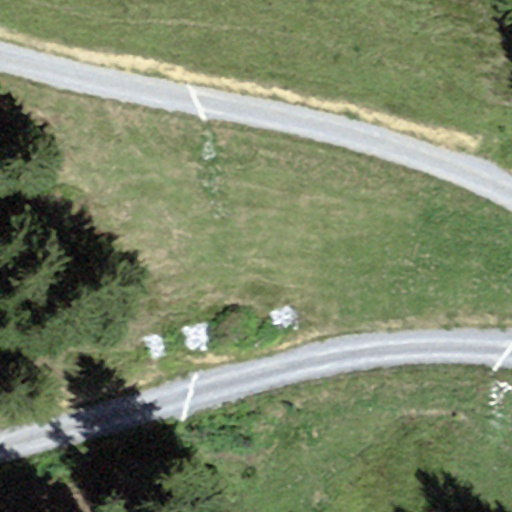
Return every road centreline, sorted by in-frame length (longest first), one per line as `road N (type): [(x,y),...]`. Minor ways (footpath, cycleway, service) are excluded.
road 1 (track): [(0,56),(377,139),(511,193)]
road 2 (track): [(511,346),(402,343),(315,358),(0,449)]
